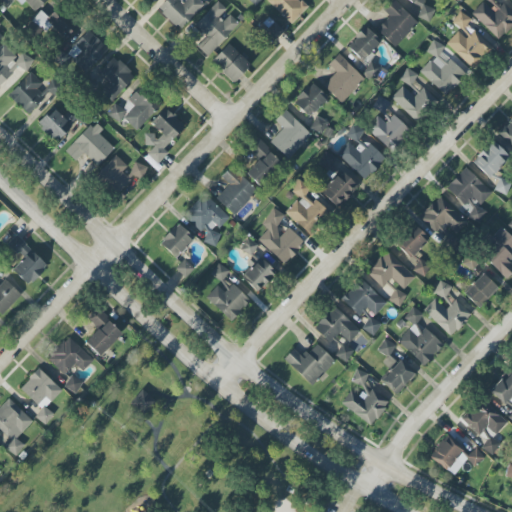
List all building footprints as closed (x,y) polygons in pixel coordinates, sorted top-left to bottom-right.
[(0,0),(0,2),(7,8),(13,0),(0,0)] [(34,12),(48,0),(17,0),(22,6),(26,2),(34,12)] [(166,0),(158,10),(180,30),(204,4),(199,0),(186,0),(186,1),(185,0),(166,0)] [(291,24),(308,7),(301,0),(267,0),(267,1),(291,24)] [(377,30),(395,47),(418,23),(392,0),(390,0),(382,9),(389,16),(377,30)] [(426,23),(435,13),(421,0),(409,0),(420,10),(417,14),(426,23)] [(499,40),(511,26),(511,12),(498,0),(483,0),(484,0),(471,14),(499,40)] [(194,26),(201,32),(192,41),(208,56),(239,24),(227,13),(228,12),(217,2),(194,26)] [(78,26),(59,6),(45,19),(64,39),(78,26)] [(446,44),(473,70),(493,49),(468,25),(471,21),(461,12),(451,22),(459,29),(446,44)] [(381,42),(368,29),(349,48),(363,61),(381,42)] [(108,49),(89,30),(68,52),(88,71),(108,49)] [(451,60),(448,64),(438,55),(444,48),(434,40),(425,50),(433,57),(419,72),(446,96),(466,73),(451,60)] [(22,53),(18,58),(3,43),(0,46),(0,86),(1,86),(17,68),(23,74),(33,63),(22,53)] [(212,62),(234,82),(250,65),(228,44),(212,62)] [(323,86),(342,104),(365,80),(338,54),(328,65),(336,72),(323,86)] [(111,101),(135,77),(113,57),(98,73),(108,84),(101,91),(111,101)] [(417,75),(406,68),(399,80),(410,86),(417,75)] [(308,118),(328,100),(312,83),(292,101),(308,118)] [(391,98),(415,121),(435,100),(423,88),(414,97),(402,86),(391,98)] [(119,114),(137,131),(161,105),(143,88),(119,114)] [(107,115),(119,123),(126,112),(114,104),(107,115)] [(58,142),(72,126),(51,108),(38,124),(58,142)] [(184,127),(164,108),(151,123),(163,133),(156,140),(150,134),(143,141),(152,149),(146,154),(157,164),(167,153),(163,149),(184,127)] [(274,120),(283,129),(270,141),(286,159),(311,136),(286,110),(274,120)] [(389,150),(409,130),(392,114),(384,123),(378,117),(366,129),(389,150)] [(322,135),(329,123),(316,116),(310,128),(322,135)] [(364,181),(385,160),(373,148),(359,140),(364,130),(352,124),(346,136),(353,140),(347,143),(337,154),(364,181)] [(91,125),(66,152),(75,162),(83,153),(97,166),(115,147),(91,125)] [(281,164),(259,139),(248,148),(259,161),(245,173),(256,185),(281,164)] [(495,177),(506,150),(486,142),(475,168),(495,177)] [(330,171),(337,158),(325,152),(318,165),(330,171)] [(127,183),(132,187),(147,171),(136,161),(130,169),(115,156),(95,178),(116,196),(127,183)] [(234,216),(257,192),(230,167),(221,177),(229,185),(216,199),(234,216)] [(492,193),(465,168),(446,187),(472,212),(468,216),(476,224),(486,214),(478,206),(492,193)] [(357,186),(341,170),(320,192),(337,208),(357,186)] [(310,186),(297,180),(291,193),(304,199),(310,186)] [(229,218),(204,194),(183,216),(206,237),(203,240),(212,247),(222,236),(217,231),(229,218)] [(451,250),(459,241),(454,236),(467,223),(440,196),(419,218),(440,238),(439,238),(451,250)] [(285,213),(308,234),(328,212),(313,198),(305,206),(297,199),(285,213)] [(264,224),(275,230),(283,214),(272,208),(264,224)] [(174,258),(194,240),(179,224),(159,242),(174,258)] [(429,240),(415,226),(396,244),(414,262),(410,266),(421,277),(430,269),(415,253),(429,240)] [(305,243),(289,228),(279,238),(269,228),(258,240),(284,265),(305,243)] [(511,262),(511,237),(500,228),(492,237),(488,234),(481,242),(488,249),(482,257),(501,274),(511,262)] [(7,245),(22,259),(13,269),(30,285),(48,266),(15,235),(7,245)] [(241,251),(253,256),(258,244),(246,239),(241,251)] [(415,278),(388,252),(368,272),(391,295),(388,298),(397,307),(407,297),(401,291),(415,278)] [(258,292),(276,273),(259,258),(254,264),(242,277),(258,292)] [(229,271),(218,264),(211,275),(221,282),(229,271)] [(478,309),(498,288),(482,274),(463,294),(478,309)] [(21,294),(5,279),(0,284),(0,313),(1,315),(21,294)] [(374,315),(386,303),(360,279),(341,299),(358,315),(366,307),(374,315)] [(433,293),(445,299),(451,287),(439,281),(433,293)] [(471,314),(455,300),(446,310),(434,299),(423,311),(450,336),(471,314)] [(314,329),(332,345),(333,344),(339,349),(344,343),(340,339),(342,337),(349,343),(360,331),(334,307),(314,329)] [(443,346),(417,322),(423,315),(413,307),(404,317),(412,325),(397,342),(424,366),(443,346)] [(100,357),(122,333),(96,308),(87,318),(98,329),(85,342),(100,357)] [(362,328),(372,336),(381,325),(370,317),(362,328)] [(64,375),(74,364),(83,372),(93,360),(68,337),(47,359),(64,375)] [(377,351),(388,357),(396,346),(385,339),(377,351)] [(335,355),(345,363),(353,352),(343,344),(335,355)] [(312,387),(335,362),(316,345),(304,358),(293,349),(283,360),(312,387)] [(380,380),(396,395),(415,374),(400,360),(397,363),(389,356),(382,363),(390,370),(380,380)] [(20,389),(41,410),(35,417),(44,425),(53,415),(45,408),(61,390),(38,369),(20,389)] [(351,381),(363,387),(368,375),(356,369),(351,381)] [(501,379),(489,391),(503,404),(511,393),(511,373),(504,381),(501,379)] [(74,395),(83,383),(72,375),(63,387),(74,395)] [(130,404),(144,416),(156,402),(142,390),(130,404)] [(350,391),(341,404),(371,426),(389,402),(372,390),(364,401),(350,391)] [(32,422),(8,399),(0,407),(0,430),(11,441),(5,447),(14,456),(24,446),(16,438),(32,422)] [(478,436),(487,427),(495,435),(507,423),(482,399),(462,420),(478,436)] [(430,456),(445,471),(464,451),(448,437),(430,456)] [(499,444),(488,437),(481,448),(492,455),(499,444)] [(484,459),(476,449),(466,457),(474,467),(484,459)]
